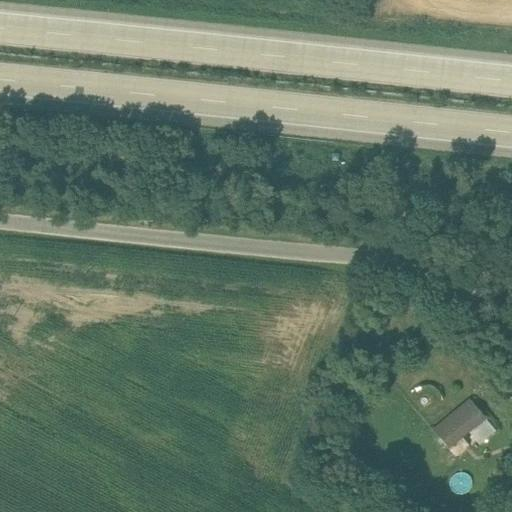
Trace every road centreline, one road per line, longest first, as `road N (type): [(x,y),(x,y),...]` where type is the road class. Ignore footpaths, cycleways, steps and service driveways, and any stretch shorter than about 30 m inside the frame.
road 1 (unclassified): [(0,222),(423,257),(511,305)]
road 2 (motorway): [(511,83),(0,29)]
road 3 (motorway): [(0,80),(511,133)]
